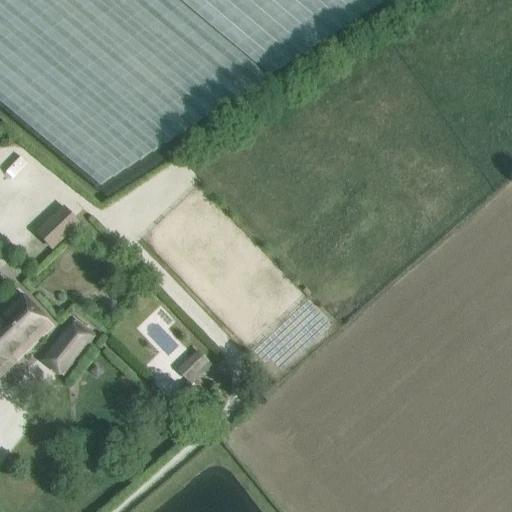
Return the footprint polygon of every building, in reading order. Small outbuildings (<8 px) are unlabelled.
[(81,224),(66,208),(38,235),(52,251),(81,224)] [(304,276),(357,230),(350,222),(316,251),(307,239),(287,256),(304,276)] [(0,376),(53,327),(19,291),(0,308),(0,376)] [(97,337),(72,318),(40,359),(65,378),(97,337)] [(145,368),(173,393),(185,381),(191,386),(212,364),(196,348),(179,366),(161,350),(145,368)] [(96,366),(90,373),(97,379),(103,373),(96,366)]
